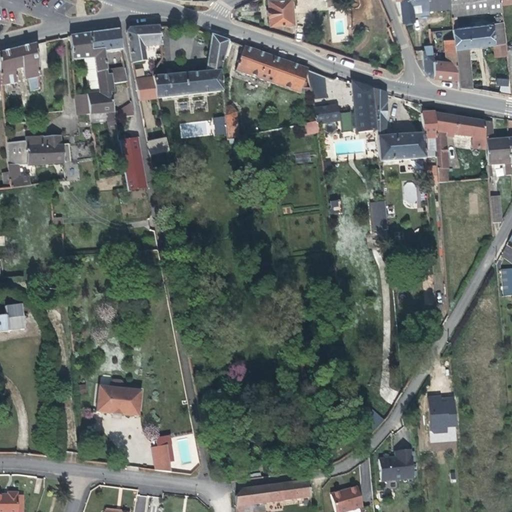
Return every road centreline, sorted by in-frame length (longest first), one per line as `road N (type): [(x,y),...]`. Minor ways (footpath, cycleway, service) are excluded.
road 1 (unclassified): [(120,15),(207,487)]
road 2 (residential): [(511,221),(369,449),(334,472),(207,487)]
road 3 (secondary): [(209,21),(415,90)]
road 4 (residential): [(0,42),(120,15)]
road 5 (residential): [(207,487),(88,469)]
